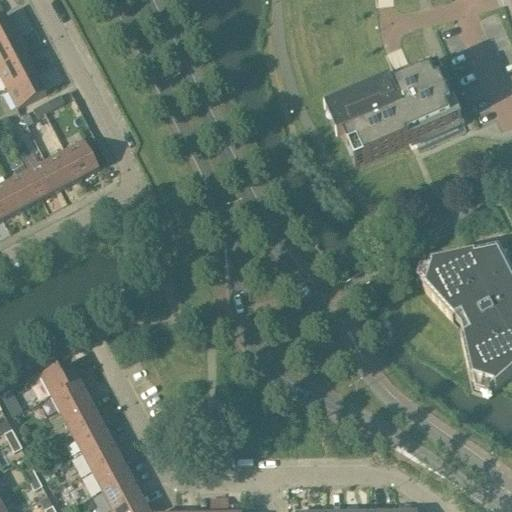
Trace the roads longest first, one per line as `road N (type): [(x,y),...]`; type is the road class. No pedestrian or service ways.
road 1 (tertiary): [(116,0),(209,174),(252,342),(277,374),(376,425),(505,511)]
road 2 (tertiary): [(511,486),(375,388),(268,232),(146,0)]
road 3 (residential): [(0,262),(139,186),(40,0)]
road 4 (residential): [(264,479),(168,472),(95,336)]
road 5 (residential): [(264,479),(393,476),(444,511)]
